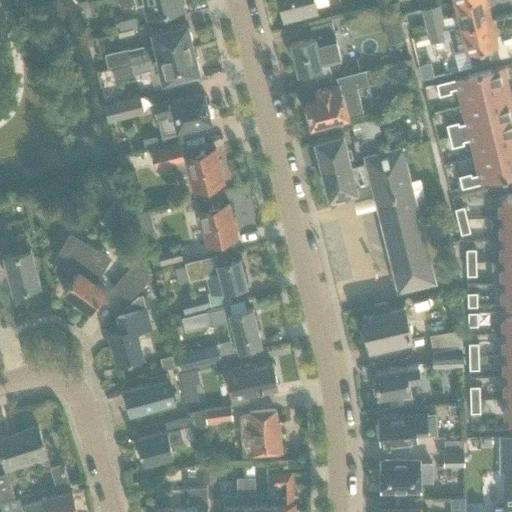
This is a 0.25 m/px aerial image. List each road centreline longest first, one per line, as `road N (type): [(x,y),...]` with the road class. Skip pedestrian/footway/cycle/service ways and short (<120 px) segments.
road 1 (residential): [(338,511),(328,368),(236,0)]
road 2 (residential): [(0,384),(46,375),(76,391),(113,511)]
